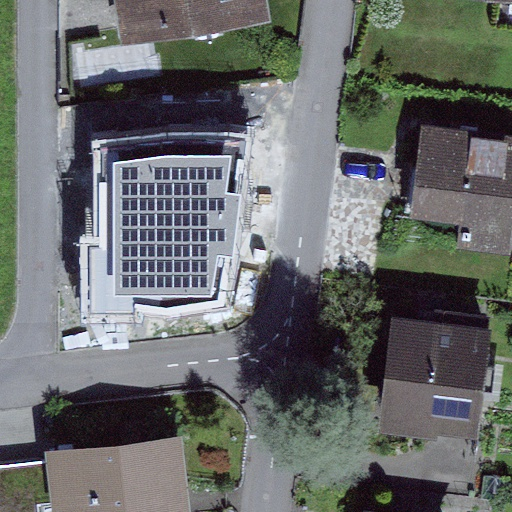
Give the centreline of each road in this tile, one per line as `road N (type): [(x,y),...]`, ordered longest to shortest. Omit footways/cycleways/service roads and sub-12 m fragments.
road 1 (residential): [(29,380),(39,0)]
road 2 (residential): [(280,354),(332,0)]
road 3 (residential): [(29,380),(280,354)]
road 4 (residential): [(261,511),(280,354)]
